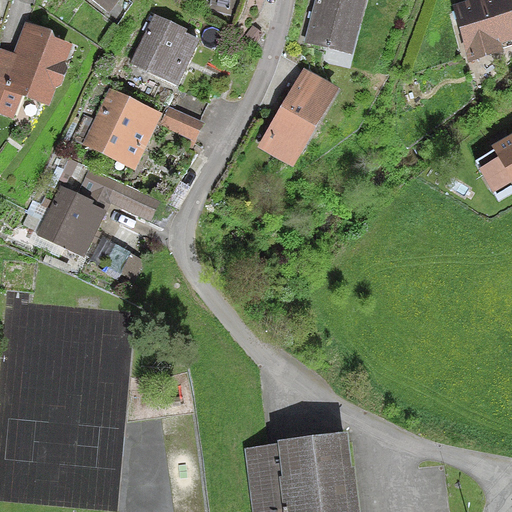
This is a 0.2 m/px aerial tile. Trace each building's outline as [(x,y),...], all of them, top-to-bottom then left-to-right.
[(74,0),(91,14),(102,0),(74,0)] [(303,48),(344,60),(358,12),(317,0),(303,48)] [(511,0),(462,0),(452,3),(469,61),(504,51),(501,42),(511,39),(511,0)] [(188,29),(155,13),(131,63),(179,86),(200,40),(186,33),(188,29)] [(17,34),(0,71),(0,106),(7,110),(34,122),(64,56),(17,34)] [(302,79),(258,153),(291,172),(335,98),(302,79)] [(110,88),(83,144),(136,170),(163,113),(110,88)] [(204,124),(170,106),(160,125),(195,143),(204,124)] [(511,133),(492,145),(499,157),(511,179),(511,133)] [(511,181),(511,179),(499,157),(479,168),(493,192),(511,181)] [(83,164),(71,159),(65,173),(77,178),(83,164)] [(89,169),(78,193),(94,201),(93,204),(107,211),(110,203),(151,222),(160,202),(89,169)] [(78,193),(60,185),(37,234),(84,257),(107,211),(93,204),(94,201),(78,193)] [(132,253),(119,273),(134,281),(146,262),(132,253)] [(348,431),(278,440),(279,443),(244,447),(252,511),(360,511),(355,466),(352,467),(348,431)]
